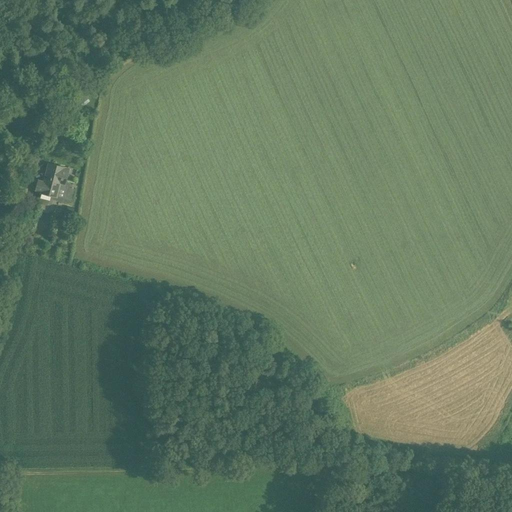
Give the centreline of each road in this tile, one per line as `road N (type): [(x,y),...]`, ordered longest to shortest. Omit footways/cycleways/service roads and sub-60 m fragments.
road 1 (track): [(0,476),(372,460),(511,480)]
road 2 (track): [(0,101),(210,0)]
